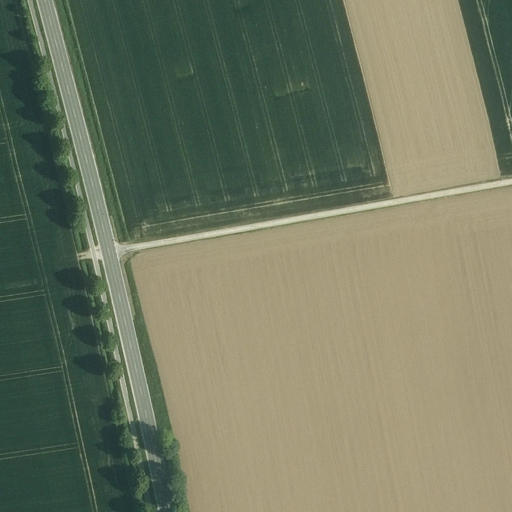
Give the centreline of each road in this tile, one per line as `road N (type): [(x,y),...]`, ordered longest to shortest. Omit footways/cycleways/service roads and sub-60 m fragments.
road 1 (unclassified): [(511,186),(110,257)]
road 2 (secondary): [(110,257),(44,0)]
road 3 (secondary): [(166,511),(110,257)]
